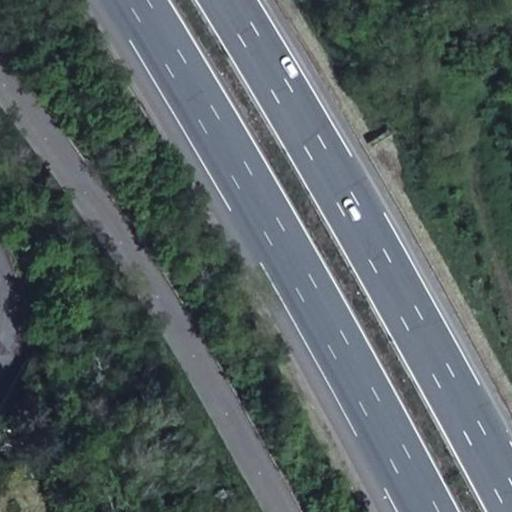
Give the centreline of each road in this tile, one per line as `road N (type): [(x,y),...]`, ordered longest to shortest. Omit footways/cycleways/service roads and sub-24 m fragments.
road 1 (motorway): [(137,0),(429,511)]
road 2 (motorway): [(511,502),(227,0)]
road 3 (secondary): [(0,84),(175,323),(279,511)]
road 4 (unknown): [(511,111),(437,0)]
